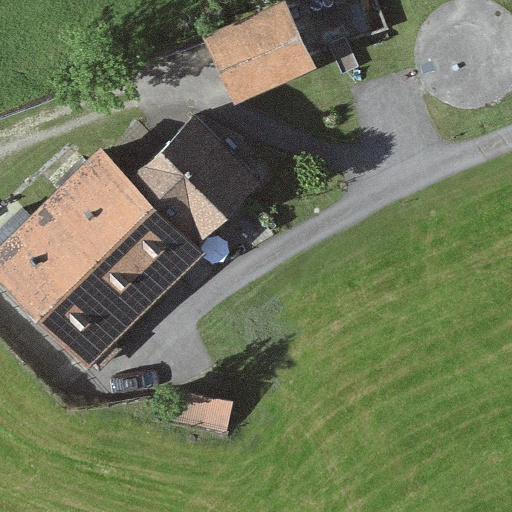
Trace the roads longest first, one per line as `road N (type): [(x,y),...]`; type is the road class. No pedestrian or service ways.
road 1 (track): [(0,145),(134,93),(176,87),(335,157),(369,201)]
road 2 (track): [(197,308),(369,201)]
road 3 (track): [(369,201),(511,144)]
